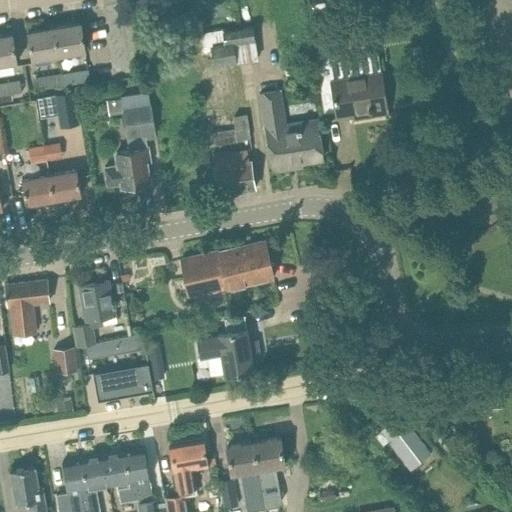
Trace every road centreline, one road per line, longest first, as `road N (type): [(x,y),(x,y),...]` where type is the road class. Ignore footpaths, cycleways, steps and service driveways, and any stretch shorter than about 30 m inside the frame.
road 1 (tertiary): [(0,260),(300,207),(334,209),(355,220),(380,252),(404,328)]
road 2 (residential): [(0,436),(292,385),(371,356)]
